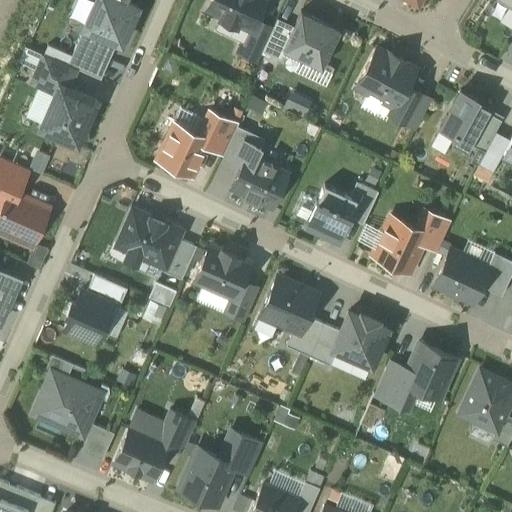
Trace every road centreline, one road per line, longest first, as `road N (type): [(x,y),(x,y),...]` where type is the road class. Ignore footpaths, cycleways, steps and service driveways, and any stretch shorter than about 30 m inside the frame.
road 1 (residential): [(103,159),(511,350)]
road 2 (residential): [(0,379),(103,159)]
road 3 (residential): [(0,445),(168,511)]
road 4 (residential): [(103,159),(168,0)]
